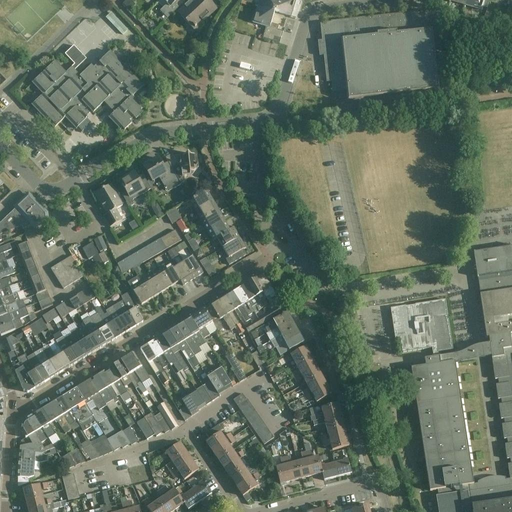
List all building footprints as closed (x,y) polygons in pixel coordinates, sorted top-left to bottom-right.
[(162,0),(167,5),(160,12),(167,19),(182,5),(177,0),(162,0)] [(181,14),(178,11),(178,12),(199,34),(200,32),(196,28),(202,22),(201,20),(207,14),(195,1),(194,0),(192,0),(183,9),(185,11),(181,14)] [(196,0),(195,1),(207,14),(209,16),(215,10),(216,11),(222,6),(215,0),(196,0)] [(260,0),(258,7),(273,12),(273,13),(275,12),(275,11),(278,0),(260,0)] [(278,0),(275,11),(275,12),(276,13),(296,19),(301,3),(292,0),(278,0)] [(467,0),(465,6),(464,9),(466,10),(466,11),(479,15),(481,11),(484,0),(467,0)] [(266,27),(264,33),(262,39),(268,41),(270,35),(281,38),(283,32),(277,31),(270,28),(271,24),(274,14),(273,13),(273,12),(258,7),(253,23),(266,27)] [(118,8),(112,15),(133,35),(139,29),(118,8)] [(332,82),(332,92),(348,91),(349,100),(359,99),(360,108),(428,100),(428,92),(437,91),(434,63),(443,62),(443,59),(444,59),(444,56),(442,56),(438,12),(321,24),(323,44),(319,44),(320,54),(324,54),(327,83),(332,82)] [(281,38),(270,35),(268,41),(279,44),(281,38)] [(55,62),(32,84),(43,96),(32,106),(43,118),(54,129),(65,119),(76,130),(87,119),(86,117),(91,112),(93,114),(104,103),(109,109),(111,107),(116,112),(108,119),(120,131),(122,129),(124,131),(131,124),(129,122),(133,118),(136,120),(143,113),(140,111),(143,109),(132,98),(143,87),(111,52),(99,64),(100,65),(95,70),(91,66),(80,77),(75,71),(87,60),(74,47),(65,55),(75,65),(66,74),(55,62)] [(165,159),(170,167),(180,185),(184,182),(184,178),(191,177),(198,168),(197,156),(191,157),(187,154),(185,157),(177,158),(175,159),(172,155),(165,159)] [(144,167),(149,176),(152,182),(158,178),(165,189),(171,185),(174,189),(181,185),(180,185),(170,167),(164,171),(158,159),(144,167)] [(120,182),(126,193),(122,196),(129,208),(133,206),(133,205),(132,204),(132,202),(134,200),(151,190),(143,175),(137,179),(134,174),(120,182)] [(122,207),(115,194),(110,186),(95,195),(107,215),(103,217),(110,228),(122,221),(115,211),(122,207)] [(190,202),(195,212),(212,202),(206,192),(190,202)] [(15,210),(7,218),(7,217),(6,218),(0,224),(0,236),(21,227),(23,230),(32,227),(33,226),(38,224),(38,225),(40,224),(46,221),(45,215),(45,214),(41,210),(37,206),(37,205),(36,206),(33,202),(32,201),(29,198),(29,197),(28,197),(28,198),(24,201),(23,202),(24,202),(20,205),(19,206),(15,209),(15,210)] [(195,212),(201,221),(218,212),(212,202),(195,212)] [(166,215),(172,226),(182,220),(176,209),(166,215)] [(201,221),(207,231),(223,221),(218,212),(201,221)] [(213,242),(218,239),(217,238),(229,231),(223,221),(207,231),(213,242)] [(218,239),(223,248),(240,239),(234,229),(229,231),(217,238),(218,239)] [(175,231),(170,234),(176,244),(181,242),(175,231)] [(176,244),(170,234),(165,237),(171,247),(176,244)] [(184,237),(188,243),(193,240),(189,234),(184,237)] [(171,247),(165,237),(161,240),(167,250),(171,247)] [(106,250),(101,238),(94,242),(100,253),(106,250)] [(240,239),(223,248),(229,259),(226,261),(229,266),(246,256),(243,250),(246,249),(240,239)] [(167,250),(161,240),(156,242),(162,253),(167,250)] [(162,253),(156,242),(151,245),(157,256),(162,253)] [(31,252),(28,243),(15,248),(19,257),(31,252)] [(82,250),(87,259),(88,261),(92,258),(98,269),(104,266),(98,256),(92,244),(82,250)] [(157,256),(151,245),(146,248),(152,259),(157,256)] [(0,254),(3,253),(11,250),(9,246),(0,249),(0,254)] [(480,294),(480,295),(486,339),(488,338),(489,344),(482,346),(478,346),(474,347),(471,349),(464,352),(460,354),(457,355),(453,356),(439,358),(438,353),(453,351),(448,321),(447,316),(448,316),(445,301),(415,306),(406,308),(406,307),(390,309),(395,340),(400,339),(402,354),(432,349),(433,359),(424,360),(425,367),(411,369),(430,492),(437,491),(438,497),(436,497),(436,498),(438,498),(440,511),(511,511),(511,247),(511,248),(478,253),(474,254),(474,253),(473,253),(477,279),(479,287),(483,286),(484,290),(480,294)] [(152,259),(146,248),(141,251),(147,262),(152,259)] [(147,262),(141,251),(136,254),(143,264),(147,262)] [(34,260),(31,252),(19,257),(22,265),(34,260)] [(98,256),(104,266),(108,263),(103,254),(98,256)] [(143,264),(136,254),(132,256),(138,267),(143,264)] [(138,267),(132,256),(127,259),(133,270),(138,267)] [(71,257),(66,260),(72,271),(77,267),(71,257)] [(193,257),(182,264),(193,281),(203,274),(193,257)] [(133,270),(127,259),(122,262),(128,273),(133,270)] [(37,268),(34,260),(22,265),(26,273),(37,268)] [(66,260),(61,264),(67,274),(72,271),(66,260)] [(0,273),(9,269),(6,261),(0,263),(0,273)] [(128,273),(122,262),(117,265),(122,276),(128,273)] [(61,264),(56,267),(62,277),(67,274),(61,264)] [(182,264),(172,270),(180,282),(183,287),(193,281),(182,264)] [(170,265),(160,271),(170,288),(180,282),(172,270),(170,265)] [(50,270),(57,280),(62,277),(56,267),(50,270)] [(77,267),(72,271),(78,281),(84,278),(77,267)] [(41,276),(37,268),(26,273),(29,281),(41,276)] [(0,273),(0,280),(15,274),(12,269),(10,270),(9,269),(0,273)] [(72,271),(67,274),(73,284),(78,281),(72,271)] [(160,271),(150,277),(161,294),(170,288),(160,271)] [(67,274),(62,277),(68,287),(73,284),(67,274)] [(263,275),(254,280),(266,299),(269,297),(271,299),(276,296),(263,275)] [(44,284),(41,276),(29,281),(32,288),(44,284)] [(62,277),(57,280),(63,290),(68,287),(62,277)] [(138,277),(137,278),(151,300),(161,294),(150,277),(141,283),(138,277)] [(151,300),(137,278),(128,283),(129,286),(128,287),(135,302),(138,301),(141,306),(151,300)] [(0,291),(10,288),(13,287),(10,279),(4,281),(0,282),(0,291)] [(254,280),(247,285),(261,309),(267,306),(263,300),(266,299),(254,280)] [(18,282),(19,290),(27,289),(26,281),(18,282)] [(47,292),(44,284),(32,288),(35,296),(47,292)] [(247,285),(240,289),(254,313),(257,311),(261,309),(247,285)] [(0,291),(0,300),(13,296),(10,288),(0,291)] [(30,288),(24,290),(27,297),(33,295),(30,288)] [(91,288),(83,292),(90,302),(97,297),(91,288)] [(240,289),(233,293),(250,321),(250,320),(248,317),(252,315),(251,315),(254,313),(240,289)] [(50,299),(47,292),(35,296),(39,304),(50,299)] [(90,302),(83,292),(76,296),(82,307),(90,302)] [(233,293),(226,298),(234,312),(237,310),(243,320),(244,320),(246,323),(250,321),(233,293)] [(121,298),(125,308),(135,328),(143,323),(136,309),(135,309),(128,294),(121,298)] [(0,300),(0,309),(16,304),(21,302),(24,301),(23,296),(14,299),(13,296),(0,300)] [(82,307),(76,296),(69,301),(75,311),(82,307)] [(105,312),(107,314),(120,337),(125,334),(126,334),(126,333),(130,331),(131,331),(131,330),(135,328),(125,308),(121,311),(112,296),(108,299),(113,308),(105,312)] [(226,298),(219,302),(239,336),(243,333),(231,313),(234,312),(226,298)] [(53,307),(50,299),(39,304),(42,311),(53,307)] [(75,311),(69,301),(62,305),(68,316),(75,311)] [(0,309),(0,319),(19,312),(19,311),(24,309),(21,302),(16,304),(0,309)] [(219,302),(204,311),(218,334),(223,331),(218,322),(223,319),(231,333),(235,330),(219,302)] [(68,316),(62,305),(55,309),(61,320),(68,316)] [(281,306),(273,311),(276,316),(285,311),(281,306)] [(98,315),(97,315),(113,341),(115,340),(116,340),(116,339),(120,337),(107,314),(104,316),(100,308),(96,311),(98,315)] [(0,319),(0,328),(20,320),(29,317),(26,309),(24,309),(19,311),(19,312),(0,319)] [(58,318),(54,310),(48,314),(52,321),(58,318)] [(204,311),(190,320),(203,340),(210,336),(205,328),(212,324),(204,311)] [(276,316),(273,311),(266,315),(269,321),(276,316)] [(52,321),(48,314),(42,317),(47,325),(52,321)] [(80,318),(86,328),(99,350),(101,348),(101,349),(102,348),(106,346),(87,314),(80,318)] [(87,314),(106,346),(111,343),(112,342),(113,341),(97,315),(91,319),(88,315),(87,314)] [(265,330),(268,334),(291,321),(287,314),(273,322),(275,325),(265,330)] [(269,321),(266,315),(258,320),(262,325),(269,321)] [(20,320),(0,328),(0,336),(0,337),(15,331),(23,328),(20,320)] [(47,330),(41,320),(34,324),(40,334),(47,330)] [(190,320),(183,324),(203,356),(210,352),(203,340),(190,320)] [(262,325),(258,320),(252,324),(255,329),(262,325)] [(270,343),(271,342),(295,329),(291,321),(268,334),(266,335),(268,340),(269,340),(270,343)] [(40,334),(34,324),(28,328),(31,334),(34,338),(40,334)] [(183,324),(176,328),(199,366),(207,361),(203,356),(183,324)] [(255,329),(252,324),(245,328),(248,333),(255,329)] [(31,334),(28,328),(22,331),(25,337),(25,338),(31,334)] [(78,329),(77,330),(92,354),(97,351),(97,352),(98,351),(97,351),(99,350),(86,328),(79,332),(78,329)] [(176,328),(169,333),(180,351),(192,370),(199,366),(176,328)] [(274,350),(276,349),(280,347),(299,336),(295,329),(271,342),(274,350)] [(70,333),(71,335),(85,358),(87,357),(88,357),(92,354),(77,330),(70,333)] [(22,331),(14,336),(17,340),(18,340),(25,337),(22,331)] [(251,334),(254,341),(254,342),(258,339),(259,338),(256,331),(251,334)] [(169,333),(161,337),(184,373),(189,370),(178,353),(180,351),(169,333)] [(64,339),(61,334),(60,335),(62,339),(78,363),(82,360),(83,360),(85,358),(71,335),(64,339)] [(62,339),(60,335),(54,339),(54,340),(70,368),(73,366),(74,366),(73,366),(78,363),(62,339)] [(14,336),(8,340),(12,347),(18,344),(17,340),(14,336)] [(280,347),(276,349),(274,350),(272,351),(274,355),(278,353),(280,357),(303,344),(299,336),(280,347)] [(155,341),(163,355),(170,366),(172,364),(173,366),(173,365),(179,374),(175,376),(181,384),(188,380),(184,373),(161,337),(155,341)] [(15,352),(12,347),(8,340),(3,344),(7,355),(15,352)] [(48,346),(48,347),(63,372),(68,369),(69,369),(69,368),(70,368),(54,340),(50,343),(52,346),(49,348),(48,346)] [(155,341),(148,346),(162,370),(167,367),(160,357),(163,355),(155,341)] [(162,370),(148,346),(140,350),(157,378),(159,376),(164,385),(166,388),(172,385),(170,381),(169,382),(164,373),(162,370)] [(48,347),(40,351),(56,376),(58,375),(59,375),(59,374),(63,372),(48,347)] [(266,354),(262,347),(258,349),(257,349),(258,352),(258,353),(260,357),(266,354)] [(290,356),(296,366),(311,357),(305,347),(290,356)] [(40,351),(33,355),(35,358),(49,381),(54,378),(55,377),(56,376),(40,351)] [(264,364),(260,357),(258,353),(251,356),(258,368),(264,364)] [(133,354),(126,359),(142,385),(149,380),(133,354)] [(26,356),(25,357),(26,360),(42,385),(44,384),(45,383),(49,381),(35,358),(33,355),(27,359),(26,356)] [(232,370),(231,370),(239,384),(246,380),(232,355),(226,358),(232,370)] [(17,360),(20,364),(26,376),(35,389),(39,386),(40,387),(40,386),(42,385),(26,360),(25,357),(17,360)] [(296,366),(301,375),(316,367),(311,357),(296,366)] [(126,359),(119,363),(131,384),(135,390),(138,388),(142,395),(147,392),(142,385),(126,359)] [(119,363),(112,368),(124,388),(131,384),(119,363)] [(26,376),(20,364),(13,368),(18,379),(23,392),(27,394),(35,389),(26,376)] [(301,375),(306,384),(321,376),(316,367),(301,375)] [(112,368),(104,372),(119,396),(120,396),(122,400),(121,400),(124,404),(131,400),(124,388),(112,368)] [(220,368),(213,373),(225,392),(232,387),(220,368)] [(114,405),(117,410),(125,405),(124,404),(121,400),(119,402),(117,400),(118,400),(117,398),(119,396),(104,372),(97,377),(112,402),(113,401),(115,404),(114,405)] [(225,392),(213,373),(207,377),(207,378),(207,379),(218,396),(219,396),(225,392)] [(306,384),(311,394),(326,386),(321,376),(306,384)] [(97,377),(90,381),(106,407),(107,407),(106,406),(112,402),(97,377)] [(218,396),(207,379),(203,381),(205,385),(203,387),(212,402),(220,398),(219,396),(218,396)] [(76,390),(92,417),(93,416),(86,405),(92,402),(99,412),(106,407),(90,381),(76,390)] [(326,386),(311,394),(317,404),(332,396),(326,386)] [(203,387),(196,391),(206,407),(212,402),(203,387)] [(76,390),(61,399),(70,412),(76,422),(77,422),(83,433),(97,425),(92,417),(76,390)] [(206,407),(196,391),(188,396),(198,412),(206,407)] [(233,401),(237,407),(246,400),(242,395),(233,401)] [(198,412),(188,396),(181,400),(186,408),(191,417),(198,413),(198,412)] [(54,403),(72,431),(70,426),(76,422),(70,412),(61,399),(54,403)] [(237,407),(240,411),(250,404),(247,400),(246,400),(237,407)] [(54,403),(41,411),(49,425),(50,424),(53,423),(56,421),(57,420),(65,435),(72,431),(54,403)] [(157,409),(161,414),(171,431),(171,432),(178,428),(164,404),(157,409)] [(240,411),(244,416),(253,409),(250,404),(240,411)] [(321,409),(324,419),(341,415),(338,404),(321,409)] [(192,418),(191,417),(186,408),(178,412),(185,423),(192,418)] [(244,416),(247,421),(257,414),(253,409),(244,416)] [(34,415),(33,416),(48,440),(56,435),(50,424),(49,425),(41,411),(34,415)] [(163,433),(154,418),(151,414),(144,419),(144,420),(153,434),(155,436),(156,438),(163,433)] [(171,431),(161,414),(154,418),(163,433),(165,435),(171,431)] [(247,421),(250,426),(260,419),(257,414),(247,421)] [(324,419),(327,430),(343,426),(341,415),(324,419)] [(48,440),(33,416),(28,419),(36,433),(37,433),(43,443),(48,440)] [(124,419),(127,425),(129,428),(130,428),(130,429),(135,425),(129,416),(124,419)] [(36,433),(28,419),(24,422),(21,425),(22,425),(21,432),(26,439),(28,438),(33,445),(28,445),(20,447),(20,453),(35,454),(35,455),(41,454),(42,454),(45,453),(43,449),(44,449),(41,444),(43,443),(37,433),(36,433)] [(250,426),(254,431),(263,424),(260,419),(250,426)] [(144,420),(136,424),(147,441),(155,436),(153,434),(144,420)] [(254,431),(257,435),(267,429),(263,424),(254,431)] [(206,443),(212,452),(226,442),(220,433),(224,431),(220,425),(205,435),(209,441),(206,443)] [(327,430),(329,440),(346,436),(343,426),(327,430)] [(130,428),(129,428),(123,433),(122,432),(121,432),(130,445),(131,447),(138,442),(130,429),(130,428)] [(257,435),(260,441),(270,434),(267,429),(257,435)] [(121,432),(107,440),(114,453),(121,448),(122,450),(130,445),(121,432)] [(270,434),(260,441),(264,446),(274,439),(270,434)] [(346,436),(329,440),(332,451),(349,447),(346,436)] [(102,443),(109,455),(114,453),(107,440),(102,443)] [(212,452),(218,460),(232,451),(226,442),(212,452)] [(102,443),(97,445),(104,457),(109,455),(102,443)] [(166,454),(172,463),(186,453),(180,444),(166,454)] [(54,449),(52,445),(44,449),(43,449),(45,453),(54,449)] [(104,457),(97,445),(92,448),(99,459),(104,457)] [(92,448),(91,446),(84,450),(91,462),(99,459),(92,448)] [(85,464),(80,455),(77,450),(68,455),(76,467),(85,464)] [(218,460),(224,469),(238,459),(232,451),(218,460)] [(20,453),(19,462),(35,463),(41,464),(49,462),(48,457),(42,458),(42,454),(41,454),(35,455),(35,454),(20,453)] [(172,463),(178,472),(193,463),(186,453),(172,463)] [(318,458),(307,460),(312,477),(322,475),(320,466),(318,458)] [(224,469),(230,479),(245,469),(238,459),(224,469)] [(343,461),(333,464),(337,478),(351,475),(347,459),(343,460),(343,461)] [(307,460),(297,463),(301,480),(312,477),(307,460)] [(19,462),(18,469),(34,470),(35,463),(19,462)] [(193,463),(178,472),(184,481),(199,471),(193,463)] [(297,463),(286,466),(291,483),(301,480),(297,463)] [(324,465),(320,466),(324,482),(337,478),(333,464),(325,466),(324,465)] [(291,483),(286,466),(276,468),(280,485),(291,483)] [(34,470),(18,469),(18,479),(17,488),(29,485),(29,480),(34,478),(34,470)] [(230,479),(236,488),(251,478),(245,469),(230,479)] [(62,478),(63,484),(75,481),(74,475),(62,478)] [(251,478),(236,488),(243,497),(257,488),(251,478)] [(63,484),(65,490),(77,487),(75,481),(63,484)] [(199,485),(191,491),(200,503),(212,495),(202,482),(199,484),(199,485)] [(23,490),(25,501),(42,497),(39,486),(23,490)] [(65,490),(66,496),(78,493),(77,487),(65,490)] [(174,491),(165,496),(175,511),(184,505),(178,497),(174,491)] [(178,497),(184,505),(188,511),(200,503),(191,491),(183,496),(182,495),(178,497)] [(78,493),(66,496),(68,501),(79,498),(78,493)] [(165,496),(156,503),(162,511),(173,511),(175,511),(165,496)] [(25,501),(28,511),(45,507),(42,497),(25,501)] [(162,511),(156,503),(147,509),(149,511),(162,511)]
